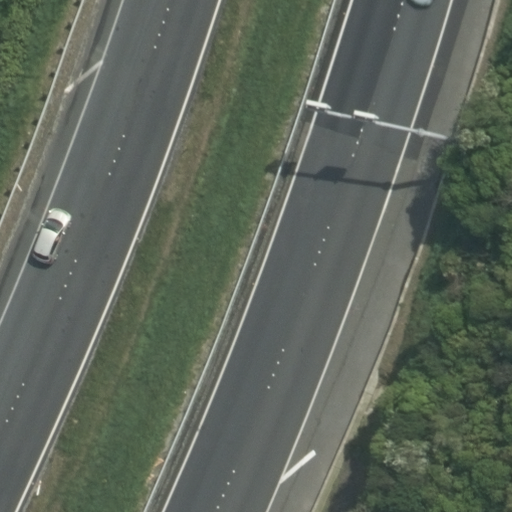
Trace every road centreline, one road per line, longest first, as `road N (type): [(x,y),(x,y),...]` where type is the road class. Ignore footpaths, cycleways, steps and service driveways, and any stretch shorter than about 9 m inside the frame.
road 1 (motorway): [(403,0),(283,354),(212,511)]
road 2 (motorway): [(0,427),(79,262),(162,0)]
